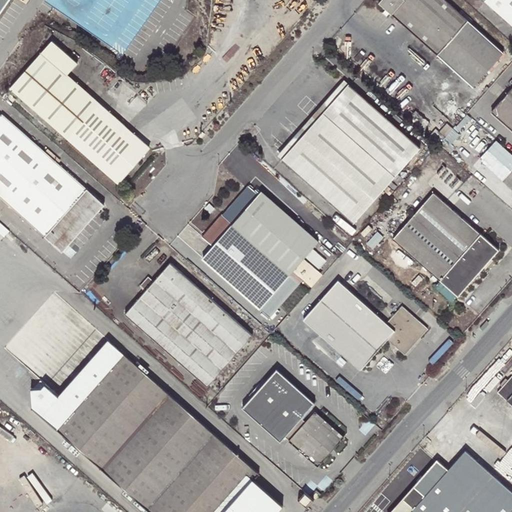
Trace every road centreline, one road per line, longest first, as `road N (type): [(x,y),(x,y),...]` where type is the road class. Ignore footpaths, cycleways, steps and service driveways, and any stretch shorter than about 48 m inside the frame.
road 1 (unknown): [(288,511),(279,479),(0,246)]
road 2 (unknown): [(348,452),(362,431),(357,420),(287,357),(243,393),(240,413),(313,471),(332,471)]
road 3 (tertiary): [(332,511),(511,315)]
road 4 (unclassified): [(176,189),(348,0)]
road 5 (unknown): [(0,388),(137,511)]
